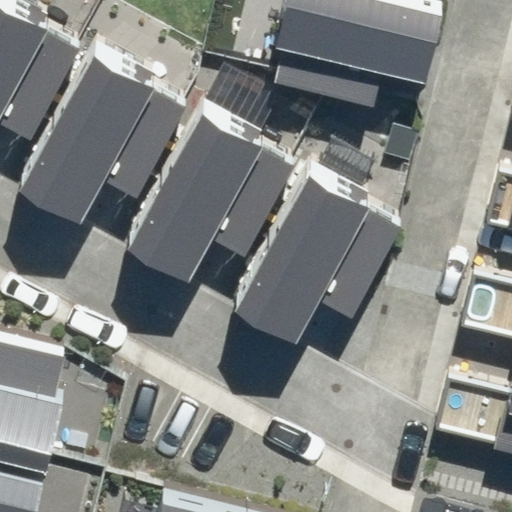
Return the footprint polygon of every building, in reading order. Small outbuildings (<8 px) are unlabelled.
[(53,0),(0,0),(0,94),(31,113),(87,20),(53,0)] [(287,15),(280,48),(380,72),(386,45),(432,56),(445,0),(281,0),(278,13),(287,15)] [(104,21),(26,151),(82,184),(104,147),(139,169),(195,75),(104,21)] [(204,78),(127,208),(182,240),(204,204),(240,225),(296,132),(204,78)] [(319,143),(242,273),(297,306),(319,269),(355,291),(411,197),(319,143)] [(0,416),(55,430),(80,329),(0,309),(0,416)] [(511,357),(497,414),(511,418),(511,357)] [(0,511),(3,511),(34,511),(49,450),(0,438),(0,511)] [(317,511),(319,505),(166,465),(153,511),(317,511)]
